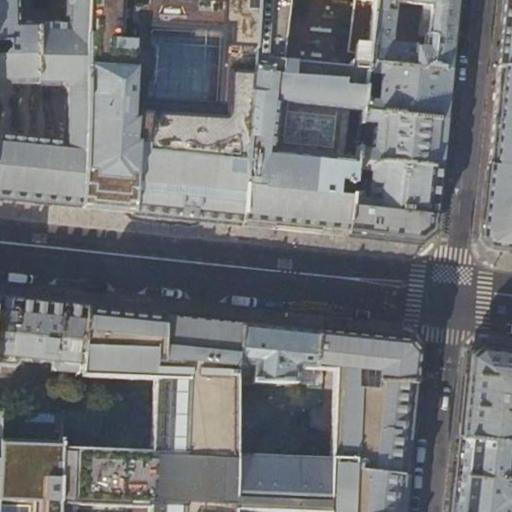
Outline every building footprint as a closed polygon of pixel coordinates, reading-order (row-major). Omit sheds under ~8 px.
[(0,0),(0,9),(15,8),(15,0),(65,0),(65,19),(67,19),(85,19),(85,38),(251,50),(254,0),(0,0)] [(364,89),(365,74),(367,63),(374,0),(254,0),(251,50),(250,76),(343,83),(343,87),(364,89)] [(374,0),(367,63),(448,72),(456,0),(374,0)] [(511,0),(503,0),(499,48),(498,68),(511,69),(511,0)] [(16,25),(15,8),(0,9),(0,84),(62,83),(64,90),(62,145),(0,138),(0,199),(33,203),(105,210),(183,218),(241,224),(250,76),(251,50),(85,38),(85,19),(67,19),(66,25),(16,25)] [(446,98),(448,72),(367,63),(365,74),(378,75),(376,92),(363,91),(361,112),(443,121),(446,98)] [(511,69),(498,68),(495,89),(493,117),(511,118),(511,69)] [(343,83),(250,76),(241,224),(294,230),(345,235),(349,209),(352,181),(353,172),(355,160),(357,141),(359,122),(361,112),(363,91),(364,89),(343,87),(343,83)] [(440,148),(443,121),(361,112),(359,122),(373,124),(371,142),(357,141),(355,160),(438,170),(440,148)] [(511,168),(511,118),(493,117),(490,139),(488,167),(511,168)] [(435,194),(438,170),(355,160),(353,172),(369,173),(368,182),(352,181),(349,209),(433,219),(435,194)] [(511,168),(488,167),(487,167),(483,205),(479,238),(489,250),(511,252),(511,168)] [(432,226),(433,219),(349,209),(345,235),(353,236),(420,243),(431,233),(432,226)] [(36,303),(0,299),(0,366),(16,368),(17,360),(53,363),(52,372),(79,375),(85,308),(36,303)] [(159,416),(163,316),(129,313),(85,308),(79,375),(79,377),(153,383),(151,415),(159,416)] [(235,365),(240,324),(238,324),(204,320),(163,316),(159,416),(232,420),(233,383),(235,365)] [(312,370),(316,332),(280,328),(240,324),(235,365),(253,366),(252,383),(297,383),(298,369),(312,370)] [(417,367),(419,353),(409,342),(372,338),(316,332),(312,370),(332,371),(332,383),(415,384),(417,367)] [(511,445),(511,352),(478,349),(467,358),(462,397),(458,440),(511,445)] [(410,429),(415,384),(332,383),(327,461),(230,456),(227,507),(278,511),(285,511),(289,478),(303,466),(405,476),(410,429)] [(62,414),(1,411),(0,435),(0,511),(57,511),(60,450),(62,414)] [(226,511),(227,507),(230,456),(232,420),(159,416),(151,415),(148,456),(60,450),(57,511),(226,511)] [(511,511),(511,445),(458,440),(453,487),(450,511),(511,511)] [(405,476),(303,466),(289,478),(285,511),(401,511),(402,502),(405,476)]
